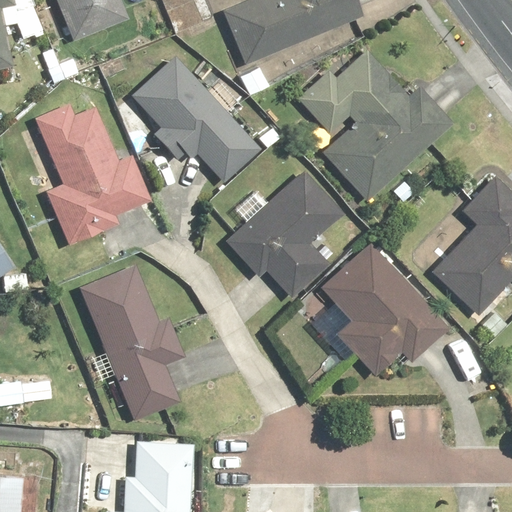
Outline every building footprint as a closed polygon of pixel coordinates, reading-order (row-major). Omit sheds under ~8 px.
[(11,0),(0,0),(0,73),(5,73),(0,27),(0,10),(13,9),(11,0)] [(47,0),(66,43),(122,20),(114,0),(47,0)] [(249,0),(213,14),(234,68),(356,20),(348,0),(249,0)] [(315,156),(360,206),(449,127),(402,75),(391,85),(361,51),(332,77),(325,69),(289,101),(319,135),(340,117),(349,126),(315,156)] [(166,56),(126,96),(157,127),(146,137),(176,168),(187,157),(216,185),(255,146),(166,56)] [(112,164),(85,102),(30,126),(56,185),(38,193),(63,250),(114,228),(110,219),(144,204),(124,159),(112,164)] [(296,172),(215,245),(250,283),(257,277),(280,303),(321,266),(304,246),(336,217),(296,172)] [(511,195),(489,174),(452,214),(467,228),(424,274),(473,320),(511,280),(511,281),(511,195)] [(445,331),(364,244),(312,292),(342,324),(328,337),(369,382),(394,359),(403,369),(445,331)] [(0,253),(0,273),(9,267),(0,253)] [(130,267),(70,292),(127,423),(171,404),(156,370),(180,360),(164,324),(156,327),(130,267)] [(185,511),(189,443),(133,440),(131,478),(118,477),(116,511),(185,511)] [(0,478),(0,511),(14,511),(17,480),(0,478)]
